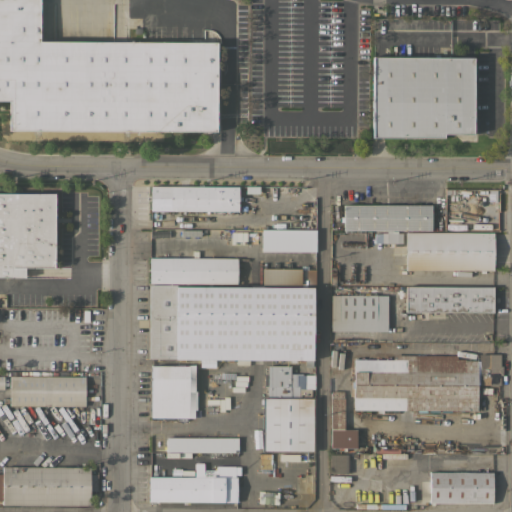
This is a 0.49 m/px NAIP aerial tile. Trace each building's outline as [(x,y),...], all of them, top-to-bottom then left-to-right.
[(8,130),(8,100),(0,100),(0,0),(38,0),(38,41),(216,42),(215,131),(8,130)] [(473,57),(472,134),(443,134),(443,137),(371,137),(372,57),(473,57)] [(237,186),(257,186),(257,212),(238,212),(238,211),(150,211),(150,186),(237,186)] [(0,192),(53,193),(53,267),(23,267),(23,277),(0,276),(0,192)] [(430,205),(430,230),(343,230),(343,204),(430,205)] [(493,232),(493,270),(405,270),(405,232),(493,232)] [(309,251),(309,233),(259,233),(259,251),(309,251)] [(401,233),(401,243),(381,243),(381,233),(401,233)] [(149,257),(237,257),(237,283),(149,283),(149,257)] [(300,268),(300,285),(261,284),(262,268),(300,268)] [(306,285),(306,269),(314,269),(314,285),(306,285)] [(150,285),(312,287),(311,361),(148,358),(150,285)] [(492,286),(492,312),(405,312),(405,286),(492,286)] [(387,331),(331,331),(331,295),(387,295),(387,331)] [(353,359),(393,359),(393,355),(464,355),(464,360),(478,360),(478,353),(500,354),(500,366),(502,366),(502,375),(500,375),(499,384),(477,384),(477,410),(353,409),(353,359)] [(151,366),(188,366),(188,364),(194,364),(194,390),(196,390),(196,417),(151,417),(151,366)] [(261,451),(261,396),(267,396),(267,386),(264,386),(264,373),(267,373),(267,365),(290,365),(290,373),(302,373),(302,389),(311,389),(311,397),(313,397),(313,451),(261,451)] [(9,376),(84,376),(84,406),(9,406),(9,376)] [(331,390),(344,391),(343,429),(356,429),(356,448),(330,447),(331,390)] [(355,410),(373,410),(373,424),(355,424),(355,410)] [(166,437),(237,437),(237,452),(166,452),(166,437)] [(329,453),(347,453),(347,472),(329,472),(329,453)] [(148,501),(148,476),(194,477),(194,463),(203,463),(203,470),(216,470),(216,466),(234,466),(234,477),(236,477),(236,502),(148,501)] [(2,500),(0,500),(0,474),(2,474),(2,466),(89,467),(89,471),(97,471),(97,491),(90,491),(90,505),(2,505),(2,500)] [(491,472),(491,503),(429,502),(429,472),(491,472)]
